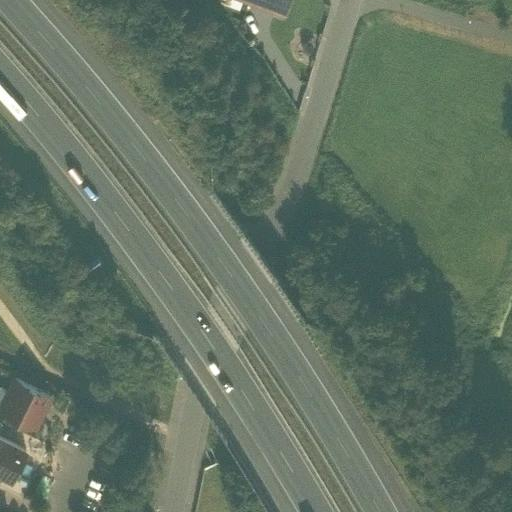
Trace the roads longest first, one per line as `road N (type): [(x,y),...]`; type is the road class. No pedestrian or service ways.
road 1 (motorway): [(384,511),(208,233),(14,0)]
road 2 (motorway): [(0,63),(172,281),(322,511)]
road 3 (residential): [(174,511),(197,395),(292,186),(348,0)]
